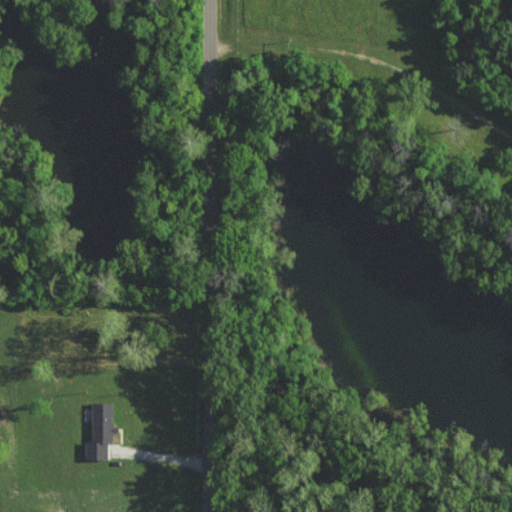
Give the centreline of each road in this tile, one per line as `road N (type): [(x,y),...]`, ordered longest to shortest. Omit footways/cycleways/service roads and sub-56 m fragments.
road 1 (residential): [(214,511),(220,0)]
road 2 (residential): [(511,139),(404,72),(362,57),(220,49)]
